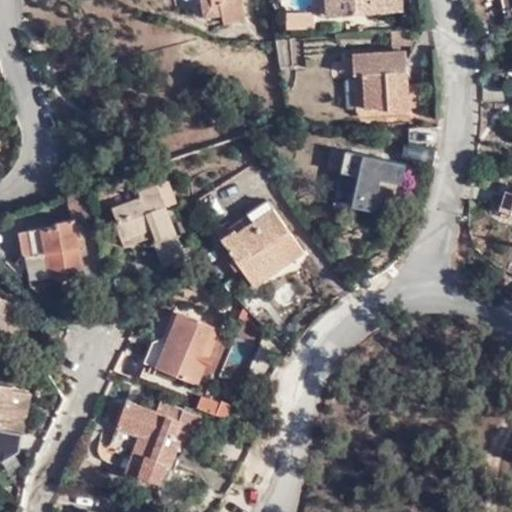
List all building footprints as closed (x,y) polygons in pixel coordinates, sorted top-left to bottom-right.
[(213,3),(212,0),(201,0),(204,16),(224,14),(224,7),(223,2),(213,3)] [(212,0),(213,3),(223,2),(224,7),(224,14),(225,23),(245,20),(241,0),(212,0)] [(404,12),(403,0),(320,0),(321,17),(404,12)] [(411,48),(411,30),(392,32),(393,49),(411,48)] [(355,56),(356,75),(366,75),(369,110),(379,109),(379,114),(390,113),(426,111),(425,84),(408,84),(406,52),(355,56)] [(366,75),(356,75),(353,76),(358,115),(362,118),(367,120),(390,119),(390,113),(379,114),(379,109),(369,110),(366,75)] [(348,153),(344,174),(360,178),(356,196),(353,206),(377,212),(377,207),(379,201),(395,204),(399,182),(403,183),(407,165),(348,153)] [(360,178),(344,174),(340,192),(356,196),(360,178)] [(170,183),(159,188),(167,209),(178,204),(170,183)] [(118,226),(123,240),(154,229),(156,236),(154,237),(165,267),(187,259),(167,209),(159,188),(158,186),(139,193),(142,199),(115,209),(120,224),(118,226)] [(74,222),(95,219),(90,188),(70,196),(74,222)] [(511,214),(511,213),(511,192),(506,191),(500,210),(511,214)] [(223,239),(273,205),(267,196),(217,230),(223,239)] [(394,210),(395,204),(379,201),(377,207),(394,210)] [(305,251),(273,205),(223,239),(255,286),(305,251)] [(84,274),(74,222),(59,223),(59,227),(22,234),(24,252),(16,266),(39,280),(84,274)] [(154,229),(123,240),(125,248),(154,237),(156,236),(154,229)] [(352,272),(354,273),(366,269),(367,269),(363,263),(352,272)] [(366,269),(354,273),(360,280),(369,273),(367,269),(366,269)] [(0,297),(0,334),(13,341),(29,312),(0,297)] [(72,325),(92,322),(91,311),(87,311),(86,299),(65,318),(72,325)] [(173,351),(187,317),(179,314),(165,348),(173,351)] [(221,331),(187,317),(173,351),(165,348),(156,369),(198,385),(221,331)] [(156,369),(165,348),(154,343),(146,365),(156,369)] [(0,445),(16,449),(19,434),(24,434),(31,395),(22,393),(13,391),(14,389),(13,387),(0,384),(0,445)] [(171,467),(181,443),(183,439),(177,436),(187,411),(164,402),(160,413),(130,401),(111,450),(131,458),(124,475),(139,481),(142,476),(160,483),(167,465),(171,467)] [(206,410),(231,421),(234,415),(208,403),(206,410)] [(183,439),(181,443),(191,448),(205,416),(188,409),(187,411),(177,436),(183,439)] [(139,511),(141,503),(127,499),(124,511),(139,511)]
